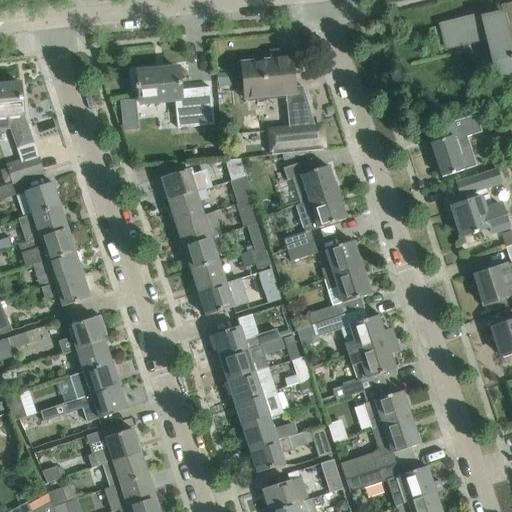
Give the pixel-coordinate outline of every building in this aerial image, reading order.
[(446,49),(465,44),(487,38),(498,80),(511,76),(511,25),(506,27),(502,13),(482,18),(482,19),(473,21),(472,17),(440,25),(446,49)] [(241,64),(243,84),(245,98),(284,94),(286,114),(290,113),(292,134),(266,137),(268,156),(323,150),(302,86),(294,87),(291,57),(271,59),(272,61),(241,64)] [(137,76),(135,77),(136,90),(139,89),(140,104),(141,104),(175,100),(177,113),(178,128),(214,125),(211,87),(203,88),(188,90),(180,90),(178,68),(137,72),(137,76)] [(0,129),(10,128),(21,162),(7,166),(13,183),(43,173),(23,115),(20,84),(0,85),(0,129)] [(135,100),(120,101),(122,116),(136,114),(135,100)] [(481,132),(476,116),(469,117),(434,129),(438,141),(431,144),(442,178),(477,166),(467,137),(481,132)] [(225,161),(231,180),(245,176),(240,160),(225,161)] [(328,166),(309,172),(300,176),(305,191),(296,194),(300,204),(296,206),(297,206),(337,193),(328,166)] [(289,167),(263,175),(267,187),(293,178),(289,167)] [(188,169),(179,172),(160,178),(168,201),(212,187),(206,171),(191,176),(188,169)] [(465,195),(467,202),(452,207),(461,236),(473,232),(473,234),(477,233),(477,231),(489,227),(491,233),(508,228),(501,205),(494,186),(501,183),(496,169),(456,182),(461,197),(465,195)] [(253,199),(245,176),(231,180),(231,181),(230,181),(237,204),(253,199)] [(0,200),(17,195),(13,183),(0,187),(0,200)] [(52,183),(33,189),(24,192),(32,215),(18,220),(60,206),(52,183)] [(168,201),(175,224),(203,215),(199,202),(209,199),(206,190),(168,201)] [(337,193),(297,206),(305,232),(346,219),(337,193)] [(253,200),(253,199),(237,204),(237,205),(227,208),(229,214),(238,212),(243,227),(256,223),(249,201),(253,200)] [(68,229),(60,206),(18,220),(26,243),(68,229)] [(211,238),(203,215),(175,224),(183,247),(211,238)] [(256,224),(256,223),(243,227),(243,228),(247,227),(254,249),(264,245),(257,223),(256,224)] [(75,252),(68,229),(26,243),(18,245),(26,268),(47,261),(75,252)] [(314,242),(310,231),(268,244),(272,255),(272,256),(287,251),(314,242)] [(9,238),(0,240),(0,251),(12,248),(9,238)] [(218,261),(211,238),(183,247),(190,270),(218,261)] [(353,241),(334,248),(325,251),(330,267),(321,270),(324,280),(362,268),(353,241)] [(317,254),(314,242),(287,251),(291,262),(317,254)] [(270,266),(264,245),(254,249),(254,250),(240,255),(244,268),(255,265),(257,270),(270,266)] [(82,275),(75,252),(47,261),(33,266),(40,288),(82,275)] [(226,283),(218,261),(190,270),(198,293),(226,283)] [(511,265),(511,263),(493,270),(474,276),(478,290),(477,290),(483,307),(493,303),(492,302),(511,295),(511,265)] [(370,294),(362,268),(324,280),(328,291),(337,288),(342,304),(370,294)] [(272,270),(258,274),(268,304),(281,300),(272,270)] [(90,298),(82,275),(40,288),(40,289),(41,288),(45,301),(59,297),(62,307),(90,298)] [(241,279),(226,284),(226,283),(198,293),(205,316),(249,302),(241,279)] [(368,320),(364,309),(311,326),(315,337),(340,329),(349,355),(394,341),(390,330),(383,332),(378,317),(368,320)] [(101,316),(68,326),(72,338),(58,342),(63,354),(76,350),(104,340),(101,332),(105,331),(101,316)] [(511,321),(510,322),(491,328),(500,356),(511,352),(511,321)] [(240,326),(231,329),(212,335),(219,359),(279,339),(276,329),(259,335),(259,336),(244,340),(240,326)] [(41,341),(38,329),(0,341),(0,361),(13,357),(11,350),(41,341)] [(280,340),(279,339),(219,359),(227,382),(255,372),(247,350),(280,340)] [(111,363),(104,340),(76,350),(83,373),(111,363)] [(394,341),(349,355),(358,382),(332,390),(336,401),(386,385),(383,374),(395,370),(390,354),(397,352),(394,341)] [(276,342),(263,346),(266,355),(279,351),(276,342)] [(290,362),(291,361),(300,359),(297,349),(287,352),(290,362)] [(296,375),(284,379),(287,387),(312,379),(304,357),(291,361),(296,375)] [(119,386),(111,363),(83,373),(91,395),(119,386)] [(276,391),(268,369),(227,382),(234,404),(263,395),(276,391)] [(316,392),(312,379),(287,387),(298,384),(300,390),(304,388),(307,395),(316,392)] [(390,396),(386,385),(336,401),(363,393),(366,404),(363,405),(372,431),(411,418),(402,392),(390,396)] [(91,395),(40,412),(44,422),(83,408),(88,422),(126,410),(119,386),(91,395)] [(6,399),(12,417),(14,421),(26,417),(19,395),(6,399)] [(234,404),(241,427),(270,418),(263,395),(234,404)] [(241,427),(249,450),(277,441),(270,418),(241,427)] [(411,418),(372,431),(381,458),(420,445),(411,418)] [(323,428),(278,442),(277,441),(249,450),(257,474),(285,464),(281,454),(292,451),(292,449),(313,442),(318,458),(332,454),(323,428)] [(133,429),(114,435),(105,438),(108,449),(93,454),(88,456),(92,468),(140,453),(133,429)] [(148,475),(140,453),(112,462),(120,485),(148,475)] [(362,456),(340,463),(346,481),(348,480),(368,474),(362,456)] [(343,489),(334,460),(320,464),(330,493),(343,489)] [(61,478),(57,467),(43,472),(47,483),(61,478)] [(427,467),(408,473),(386,480),(395,507),(436,494),(427,467)] [(371,485),(368,474),(348,480),(352,491),(371,485)] [(155,498),(148,475),(120,485),(123,495),(116,497),(120,510),(155,498)] [(309,500),(301,477),(262,490),(269,511),(273,511),(312,499),(309,500)] [(63,488),(47,494),(53,507),(67,502),(63,488)] [(349,511),(350,511),(343,489),(330,493),(330,494),(334,493),(336,500),(335,501),(339,511),(349,511)] [(441,511),(436,494),(395,507),(396,511),(441,511)] [(159,511),(155,498),(120,510),(120,511),(159,511)] [(316,511),(312,499),(273,511),(316,511)] [(32,511),(27,502),(9,511),(32,511)] [(70,511),(67,502),(53,507),(55,511),(70,511)]
